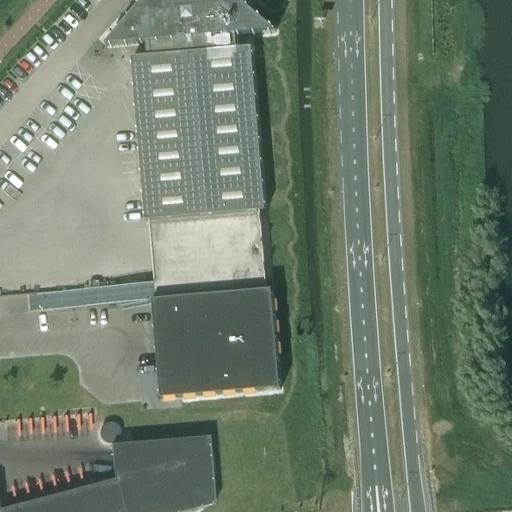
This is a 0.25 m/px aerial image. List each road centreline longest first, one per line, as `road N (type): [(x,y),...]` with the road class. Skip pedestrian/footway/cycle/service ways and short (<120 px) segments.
road 1 (primary): [(417,511),(389,162),(386,0)]
road 2 (primary): [(352,0),(354,166),(378,511)]
road 3 (unknown): [(0,230),(47,212),(73,185),(86,155),(103,113),(104,77),(78,44)]
